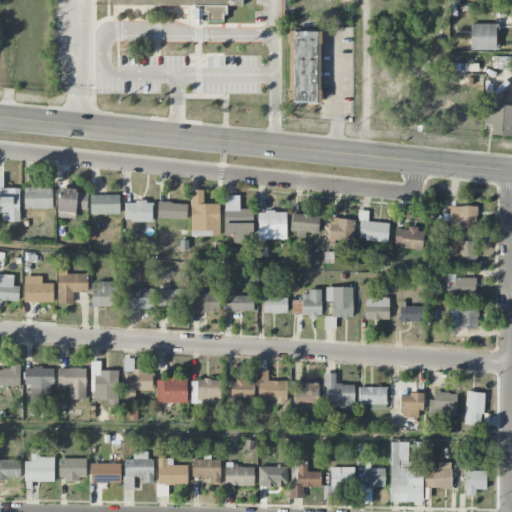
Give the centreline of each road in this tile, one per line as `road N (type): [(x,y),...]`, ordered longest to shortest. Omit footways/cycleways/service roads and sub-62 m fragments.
road 1 (secondary): [(511,171),(0,117)]
road 2 (residential): [(511,366),(0,333)]
road 3 (residential): [(416,160),(413,188),(403,193),(0,151)]
road 4 (residential): [(508,171),(510,511)]
road 5 (residential): [(366,0),(365,155)]
